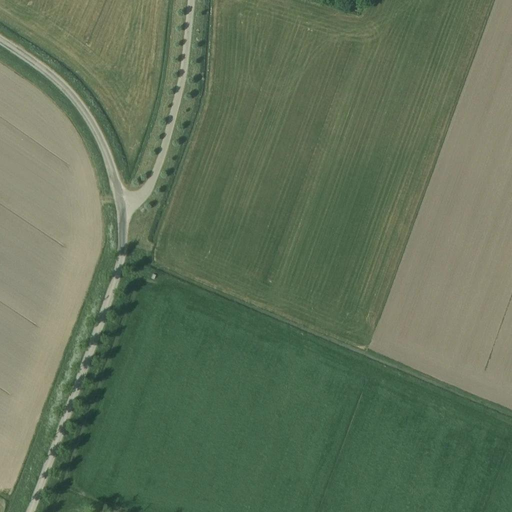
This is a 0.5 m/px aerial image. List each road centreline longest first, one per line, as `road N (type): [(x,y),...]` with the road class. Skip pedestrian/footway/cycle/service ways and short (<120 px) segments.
road 1 (unclassified): [(30,511),(117,273),(120,204)]
road 2 (unclassified): [(120,204),(144,194),(159,163),(182,77),(191,0)]
road 3 (unclassified): [(120,204),(84,111),(48,73),(0,41)]
